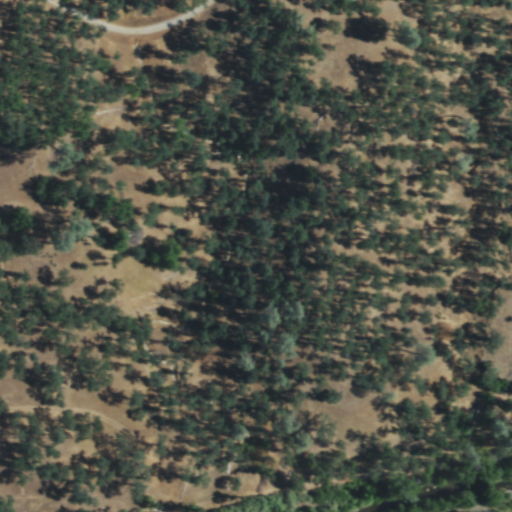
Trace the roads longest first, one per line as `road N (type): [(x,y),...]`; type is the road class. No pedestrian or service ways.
road 1 (track): [(0,379),(131,433),(168,472),(158,494),(141,501),(0,504)]
road 2 (track): [(52,0),(126,30),(151,27),(203,0)]
